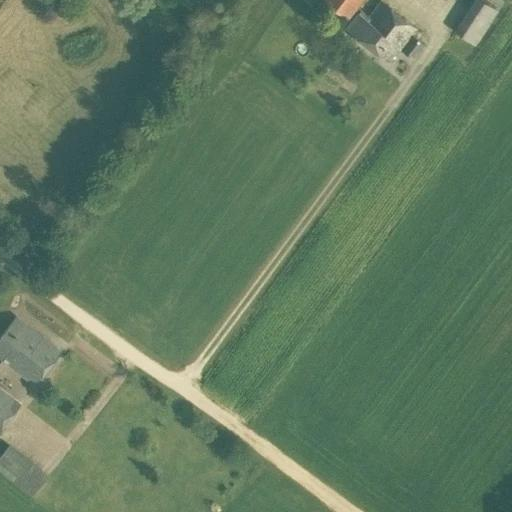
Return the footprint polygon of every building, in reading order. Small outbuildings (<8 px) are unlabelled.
[(322,0),(347,19),(362,0),(322,0)] [(417,28),(382,0),(369,17),(361,10),(346,29),(390,63),(401,50),(414,60),(425,45),(412,34),(417,28)] [(475,46),(504,1),(502,0),(474,0),(453,32),(475,46)] [(0,356),(35,385),(61,352),(16,316),(0,336),(0,356)] [(0,429),(20,404),(0,387),(0,429)] [(0,471),(32,498),(49,476),(10,444),(0,456),(0,471)]
